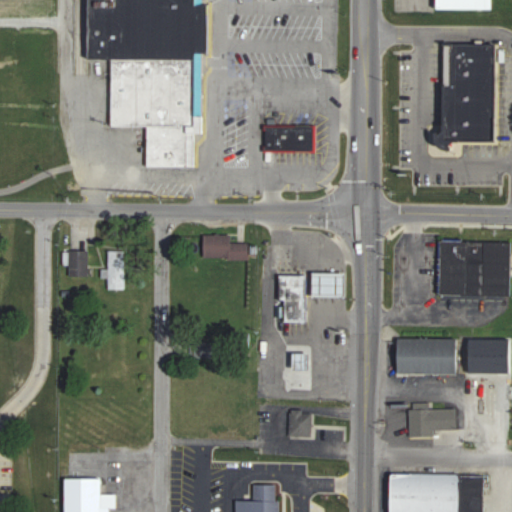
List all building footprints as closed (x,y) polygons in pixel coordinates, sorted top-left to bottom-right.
[(148,166),(197,167),(197,133),(208,133),(209,4),(206,4),(205,0),(90,0),(90,59),(113,59),(113,126),(149,126),(148,166)] [(495,0),(439,0),(440,9),(496,9),(495,0)] [(500,43),(447,43),(447,125),(432,125),(432,135),(442,135),(442,141),(500,141),(500,43)] [(318,151),(318,124),(268,124),(268,151),(318,151)] [(206,258),(252,258),(252,242),(235,242),(235,234),(206,234),(206,258)] [(444,295),(511,295),(511,240),(444,240),(444,295)] [(71,276),(90,276),(90,250),(71,250),(71,276)] [(110,290),(128,290),(128,250),(110,250),(110,290)] [(317,296),(348,296),(348,272),(317,272),(317,296)] [(283,274),(283,322),(310,322),(310,274),(283,274)] [(461,337),(402,337),(402,373),(461,373),(461,337)] [(312,363),(318,363),(318,346),(290,346),(290,388),(312,388),(312,363)] [(412,408),(412,436),(437,436),(437,429),(460,429),(460,408),(412,408)] [(314,437),(314,409),(292,409),(292,437),(314,437)] [(486,511),(487,473),(395,473),(395,511),(486,511)] [(68,511),(112,511),(113,509),(119,509),(119,494),(104,493),(104,478),(69,478),(68,511)] [(237,511),(282,511),(281,483),(256,484),(257,499),(237,500),(237,511)]
